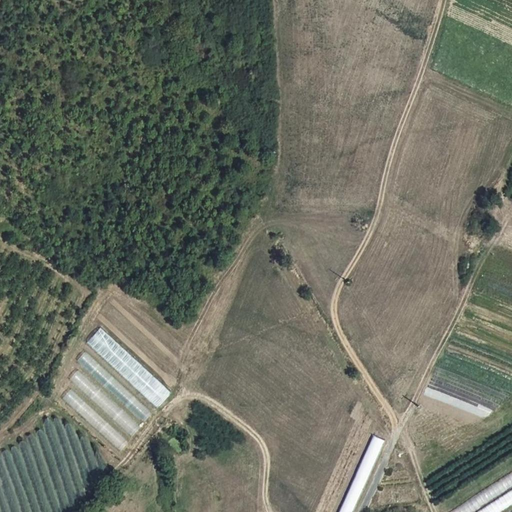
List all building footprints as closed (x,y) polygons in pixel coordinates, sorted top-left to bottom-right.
[(86,343),(157,408),(171,393),(100,328),(86,343)] [(143,421),(151,412),(85,351),(77,360),(143,421)] [(69,380),(131,437),(140,427),(78,370),(69,380)] [(62,399),(119,451),(128,441),(71,389),(62,399)] [(351,511),(384,441),(374,436),(338,511),(351,511)] [(511,470),(446,511),(471,511),(511,486),(511,470)] [(511,488),(474,511),(499,511),(511,504),(511,488)]
